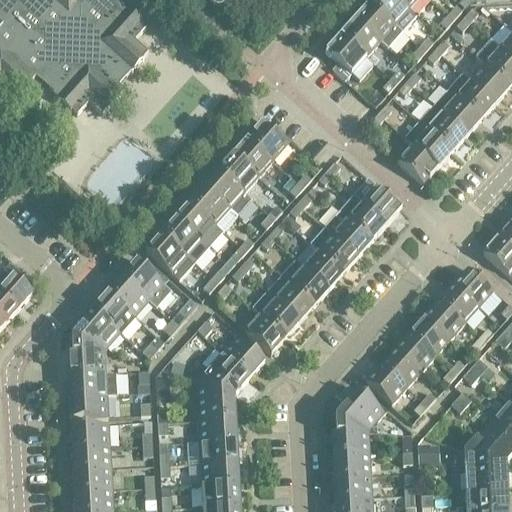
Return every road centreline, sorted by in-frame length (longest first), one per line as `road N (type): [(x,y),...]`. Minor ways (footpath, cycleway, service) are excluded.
road 1 (residential): [(320,0),(262,65),(448,235)]
road 2 (residential): [(18,511),(9,368),(66,296),(60,279),(0,226)]
road 3 (residential): [(448,235),(299,406),(304,511)]
